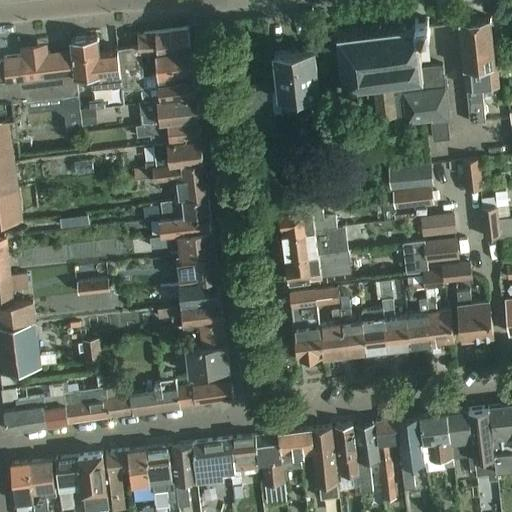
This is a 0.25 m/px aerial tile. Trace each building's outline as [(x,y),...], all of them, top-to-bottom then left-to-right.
[(485,120),(481,85),(498,84),(497,73),(495,73),(489,18),(459,21),(465,76),(466,86),(470,122),(485,120)] [(421,20),(414,20),(414,28),(415,37),(418,36),(430,35),(429,24),(428,19),(421,20)] [(335,38),(335,41),(338,40),(340,53),(337,53),(337,55),(340,55),(342,68),(339,68),(339,70),(342,70),(344,85),(341,86),(341,88),(344,88),(344,89),(345,89),(345,92),(347,92),(346,89),(360,88),(361,91),(364,90),(364,87),(367,87),(368,97),(372,97),(372,103),(377,102),(379,125),(430,120),(432,139),(449,138),(447,118),(448,118),(445,89),(447,88),(446,77),(444,77),(442,65),(421,67),(418,36),(415,37),(414,28),(408,28),(402,29),(402,26),(399,26),(399,29),(386,31),(385,27),(382,28),(383,31),(372,32),(372,29),(369,29),(369,33),(358,34),(358,30),(354,31),(355,34),(341,36),(341,32),(338,32),(339,36),(338,36),(338,38),(335,38)] [(155,53),(191,48),(188,28),(137,34),(139,46),(139,56),(155,54),(155,53)] [(102,78),(96,35),(71,38),(76,77),(90,76),(92,99),(103,97),(104,106),(123,104),(122,89),(120,76),(102,78)] [(26,55),(3,58),(6,80),(0,80),(0,98),(4,98),(11,97),(11,101),(27,100),(29,110),(56,107),(65,113),(67,127),(81,125),(77,94),(78,94),(76,77),(72,50),(43,53),(43,50),(36,46),(31,47),(25,52),(26,55)] [(142,76),(139,56),(139,46),(117,49),(120,76),(122,89),(141,87),(159,85),(158,81),(157,75),(142,76)] [(171,74),(193,72),(191,48),(155,53),(155,54),(156,60),(157,75),(158,81),(172,80),(171,74)] [(314,48),(274,53),(278,90),(271,91),(273,114),(302,110),(301,106),(320,104),(318,91),(319,91),(314,48)] [(178,97),(196,95),(193,72),(171,74),(172,80),(158,81),(159,85),(141,87),(143,101),(178,97)] [(269,83),(237,87),(242,139),(276,135),(270,90),(269,83)] [(142,125),(199,118),(196,95),(178,97),(143,101),(139,102),(141,113),(142,125)] [(103,99),(89,101),(90,108),(94,107),(104,106),(103,99)] [(81,126),(96,124),(94,107),(90,108),(79,109),(81,126)] [(0,118),(0,145),(12,144),(9,118),(0,118)] [(153,143),(201,137),(199,118),(142,125),(136,126),(137,135),(150,134),(152,143),(153,143)] [(145,168),(204,160),(201,137),(153,143),(155,161),(144,162),(145,168)] [(0,162),(15,161),(12,144),(0,145),(0,162)] [(463,159),(466,189),(482,187),(478,157),(463,159)] [(75,174),(93,172),(91,159),(74,162),(75,174)] [(173,200),(208,195),(204,160),(145,168),(133,169),(134,179),(153,177),(154,180),(172,178),(175,199),(173,199),(173,200)] [(0,162),(0,188),(18,186),(15,161),(0,162)] [(430,162),(389,166),(392,188),(432,184),(430,162)] [(0,188),(0,221),(2,221),(23,218),(18,186),(0,188)] [(432,202),(431,186),(394,191),(396,207),(432,202)] [(508,205),(506,190),(495,192),(496,207),(508,205)] [(159,218),(210,212),(208,195),(173,200),(174,209),(162,211),(163,217),(159,218)] [(340,207),(362,205),(361,196),(339,198),(340,207)] [(335,218),(324,219),(322,204),(280,209),(283,233),(315,229),(336,227),(335,218)] [(481,207),(484,237),(511,233),(511,216),(498,218),(496,205),(481,207)] [(170,234),(212,228),(210,212),(159,218),(161,235),(170,234)] [(455,231),(453,212),(422,216),(424,235),(455,231)] [(182,255),(215,251),(212,228),(170,234),(161,235),(150,236),(151,247),(180,244),(182,255)] [(346,248),(339,249),(338,241),(322,243),(323,248),(318,248),(315,229),(283,233),(286,257),(346,249),(346,248)] [(425,240),(427,261),(458,257),(455,236),(425,240)] [(0,237),(0,255),(8,254),(7,237),(4,237),(0,237)] [(511,240),(503,241),(506,262),(511,261),(511,240)] [(289,281),(321,277),(347,273),(346,260),(348,260),(346,249),(286,257),(289,281)] [(181,284),(218,279),(215,251),(182,255),(177,255),(181,284)] [(0,255),(0,275),(10,274),(8,254),(0,255)] [(119,276),(118,259),(83,260),(84,277),(119,276)] [(444,280),(471,277),(470,261),(442,264),(444,280)] [(445,285),(444,280),(442,264),(426,266),(427,269),(423,270),(423,275),(424,275),(426,291),(428,291),(427,287),(445,285)] [(0,275),(0,289),(12,289),(12,287),(18,287),(20,285),(19,273),(10,274),(0,275)] [(423,275),(407,277),(409,294),(426,291),(426,288),(424,275),(423,275)] [(76,281),(77,296),(101,293),(99,279),(76,281)] [(181,304),(221,300),(218,279),(181,284),(169,285),(170,295),(179,293),(181,304)] [(393,316),(391,302),(388,279),(381,280),(384,309),(388,348),(410,346),(406,311),(402,311),(402,315),(393,316)] [(359,292),(377,290),(376,280),(358,282),(359,292)] [(332,288),(316,290),(317,304),(336,301),(339,301),(339,298),(338,288),(332,288)] [(0,289),(0,304),(13,303),(12,289),(0,289)] [(315,289),(290,292),(292,306),(317,304),(316,290),(315,289)] [(456,290),(462,339),(493,335),(489,300),(471,302),(470,289),(456,290)] [(358,320),(352,321),(349,297),(339,298),(339,301),(345,354),(366,351),(362,315),(358,316),(358,320)] [(445,309),(437,310),(436,297),(427,298),(428,311),(432,343),(454,340),(450,309),(449,309),(449,304),(445,305),(445,309)] [(432,343),(428,311),(427,298),(419,299),(421,312),(411,313),(411,310),(406,311),(410,346),(432,343)] [(199,323),(223,320),(221,300),(181,304),(158,307),(159,317),(182,314),(184,330),(192,329),(200,328),(199,323)] [(0,304),(0,325),(35,321),(33,301),(13,303),(0,304)] [(345,354),(339,301),(336,301),(336,302),(331,303),(333,320),(335,319),(336,323),(320,325),(323,356),(345,354)] [(366,351),(388,348),(384,309),(365,311),(365,315),(362,315),(366,351)] [(194,346),(226,342),(223,320),(199,323),(200,328),(192,329),(194,346)] [(0,325),(0,371),(41,366),(35,321),(0,325)] [(295,328),(299,359),(323,356),(320,325),(295,328)] [(98,338),(83,340),(86,361),(100,359),(98,338)] [(190,374),(229,369),(226,342),(194,346),(187,347),(190,374)] [(177,387),(179,406),(233,398),(229,369),(199,375),(201,384),(177,387)] [(172,370),(159,372),(160,381),(173,379),(172,370)] [(2,385),(23,382),(22,372),(1,375),(2,385)] [(177,387),(176,379),(173,379),(160,381),(161,382),(154,383),(156,391),(158,409),(179,406),(177,387)] [(106,386),(69,391),(67,380),(62,381),(68,422),(110,416),(106,388),(106,386)] [(156,391),(153,391),(151,381),(145,382),(147,392),(131,394),(134,412),(158,409),(156,391)] [(134,412),(131,394),(130,394),(129,385),(106,388),(110,416),(134,412)] [(16,388),(2,390),(4,401),(17,399),(16,388)] [(47,425),(68,422),(65,396),(64,393),(43,396),(43,399),(47,425)] [(47,425),(43,399),(43,396),(16,400),(17,408),(5,410),(8,431),(47,425)] [(511,404),(488,407),(496,470),(511,467),(511,404)] [(497,479),(496,470),(488,407),(468,409),(472,441),(474,459),(475,472),(475,476),(486,474),(486,480),(497,479)] [(474,459),(472,441),(468,409),(447,412),(452,456),(452,458),(469,456),(471,472),(475,472),(474,459)] [(452,458),(452,456),(447,412),(419,415),(423,440),(429,439),(431,458),(444,457),(445,467),(453,466),(452,458)] [(399,417),(396,418),(399,440),(404,489),(415,488),(413,474),(410,475),(409,465),(425,463),(423,440),(419,415),(399,417)] [(394,487),(393,474),(389,442),(399,440),(396,418),(376,420),(381,458),(378,458),(374,420),(353,423),(361,493),(373,491),(370,460),(379,459),(383,488),(394,487)] [(361,494),(361,493),(353,423),(335,425),(339,458),(341,458),(343,476),(353,475),(354,486),(355,486),(356,494),(361,494)] [(340,495),(335,456),(331,425),(311,428),(314,453),(318,484),(320,484),(322,497),(340,495)] [(300,455),(314,453),(311,428),(279,432),(282,464),(283,469),(301,467),(300,455)] [(283,469),(282,464),(279,432),(256,434),(259,462),(263,461),(265,484),(284,482),(283,469)] [(260,472),(259,462),(256,434),(232,437),(235,470),(231,471),(231,475),(232,483),(241,482),(240,469),(255,468),(255,472),(260,472)] [(197,479),(231,475),(231,471),(235,470),(232,437),(193,442),(197,479)] [(182,480),(197,479),(193,442),(171,444),(178,501),(178,505),(190,504),(188,486),(182,480)] [(169,502),(178,501),(171,444),(145,447),(148,478),(151,477),(154,499),(155,499),(155,504),(158,507),(166,506),(169,502)] [(154,499),(151,477),(148,478),(145,447),(128,449),(131,471),(132,484),(141,483),(142,488),(143,487),(145,500),(154,499)] [(120,472),(131,471),(128,449),(106,452),(113,511),(124,509),(120,472)] [(102,452),(78,455),(82,484),(82,491),(80,492),(82,511),(84,511),(86,511),(85,510),(108,507),(102,452)] [(71,485),(82,484),(78,455),(56,458),(59,487),(62,509),(74,507),(71,485)] [(28,461),(34,511),(36,511),(47,511),(46,494),(39,494),(38,490),(55,488),(52,458),(28,461)] [(34,511),(28,461),(28,460),(12,462),(12,463),(11,463),(16,502),(17,502),(17,511),(34,511)] [(242,485),(233,486),(235,497),(243,496),(242,485)]
